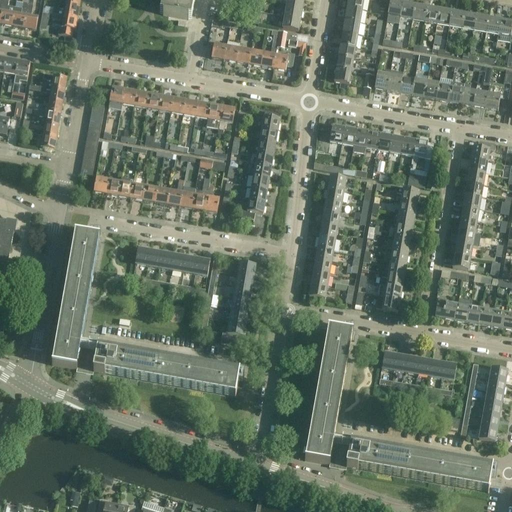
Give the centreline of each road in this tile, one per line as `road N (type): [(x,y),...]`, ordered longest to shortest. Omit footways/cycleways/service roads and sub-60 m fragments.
road 1 (tertiary): [(257,467),(25,387)]
road 2 (residential): [(459,127),(422,335)]
road 3 (residential): [(292,255),(95,220)]
road 4 (residential): [(25,387),(57,214)]
road 5 (residential): [(100,340),(273,372)]
road 6 (residential): [(356,436),(511,464)]
road 7 (residential): [(292,255),(309,101)]
road 8 (residential): [(459,127),(309,101)]
road 9 (tertiary): [(395,511),(257,467)]
road 10 (residential): [(283,309),(422,335)]
road 11 (residential): [(309,101),(190,80)]
